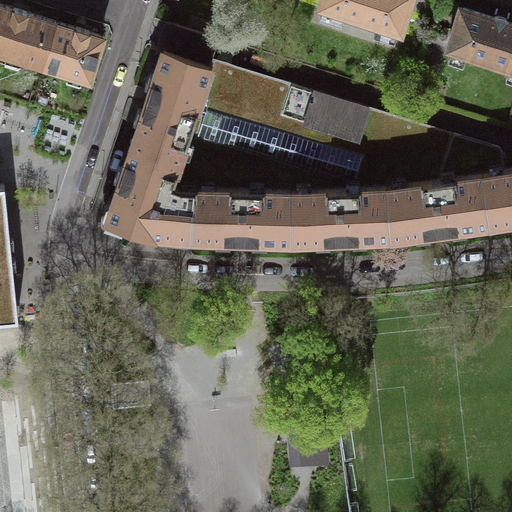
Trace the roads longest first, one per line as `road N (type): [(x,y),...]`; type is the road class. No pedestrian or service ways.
road 1 (residential): [(64,267),(302,282),(511,259)]
road 2 (residential): [(129,18),(68,209),(64,267)]
road 3 (residential): [(64,267),(89,511)]
